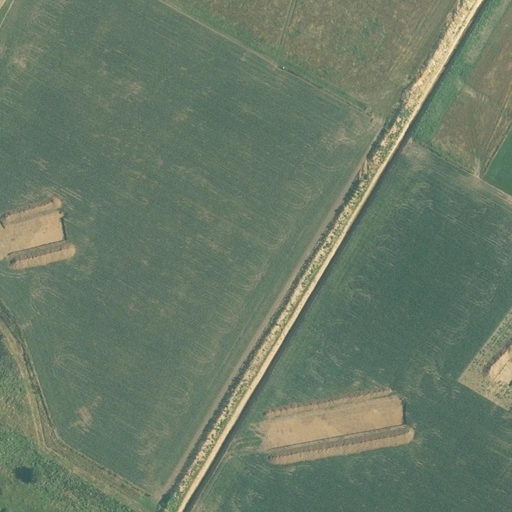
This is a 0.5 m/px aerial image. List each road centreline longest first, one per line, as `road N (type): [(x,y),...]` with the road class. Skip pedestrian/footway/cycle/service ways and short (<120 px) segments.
road 1 (track): [(270,0),(129,227),(0,377)]
road 2 (track): [(0,184),(129,227)]
